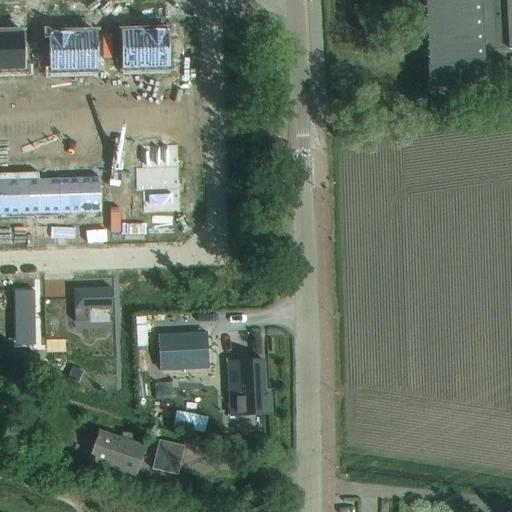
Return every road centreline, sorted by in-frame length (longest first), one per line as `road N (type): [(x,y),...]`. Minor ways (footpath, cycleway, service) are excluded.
road 1 (unclassified): [(312,487),(295,0)]
road 2 (residential): [(202,0),(216,251),(0,260)]
road 3 (unclassified): [(511,511),(312,487)]
